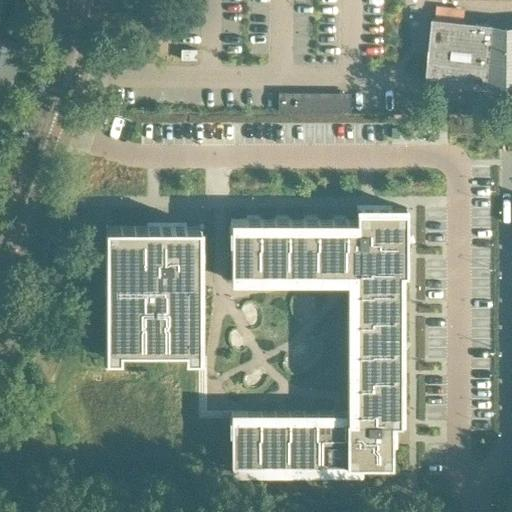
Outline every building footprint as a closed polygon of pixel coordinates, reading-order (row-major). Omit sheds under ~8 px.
[(0,0),(0,95),(1,94),(2,91),(4,86),(7,87),(12,74),(9,73),(12,68),(13,65),(21,46),(0,37),(0,0)] [(477,24),(432,20),(426,79),(500,87),(501,82),(507,82),(508,87),(511,86),(511,37),(505,38),(476,35),(476,27),(477,27),(477,24)] [(181,59),(197,59),(197,49),(181,49),(181,59)] [(277,109),(277,110),(350,111),(350,109),(347,109),(347,94),(280,94),(280,109),(277,109)] [(300,135),(300,115),(283,115),(283,135),(300,135)] [(246,218),(231,218),(231,226),(231,271),(348,276),(348,411),(247,414),(230,414),(231,419),(231,429),(231,433),(231,462),(392,463),(392,445),(392,421),(401,421),(401,405),(401,374),(401,360),(401,314),(401,300),(401,272),(406,272),(406,271),(406,208),(357,208),(357,218),(355,218),(349,218),(346,218),(344,218),(335,218),(332,218),(330,218),(320,218),(318,218),(315,218),(306,218),(304,218),(301,218),(291,218),(289,218),(287,218),(277,218),(275,219),(272,219),(263,219),(260,219),(258,218),(248,218),(246,218)] [(106,225),(106,292),(106,298),(106,348),(120,348),(186,348),(200,348),(200,314),(199,314),(199,315),(194,315),(194,304),(200,304),(200,225),(106,225)] [(470,252),(471,278),(494,278),(493,251),(470,252)] [(496,429),(496,285),(471,285),(471,429),(496,429)]
